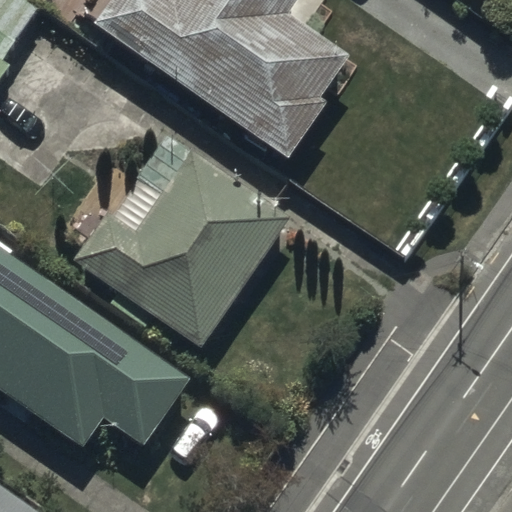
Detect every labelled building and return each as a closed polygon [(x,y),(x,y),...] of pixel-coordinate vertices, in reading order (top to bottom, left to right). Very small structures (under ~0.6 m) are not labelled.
[(42,12),(24,0),(0,0),(0,88),(12,71),(4,66),(42,12)] [(169,0),(118,0),(97,31),(290,166),(329,111),(322,107),(353,64),(293,22),(306,2),(303,0),(182,0),(178,6),(169,0)] [(206,355),(290,230),(259,209),(264,203),(195,156),(140,238),(108,216),(75,266),(120,296),(110,310),(147,334),(156,321),(206,355)] [(0,247),(0,394),(83,454),(102,427),(145,458),(195,387),(0,247)] [(36,511),(0,487),(0,511),(36,511)]
